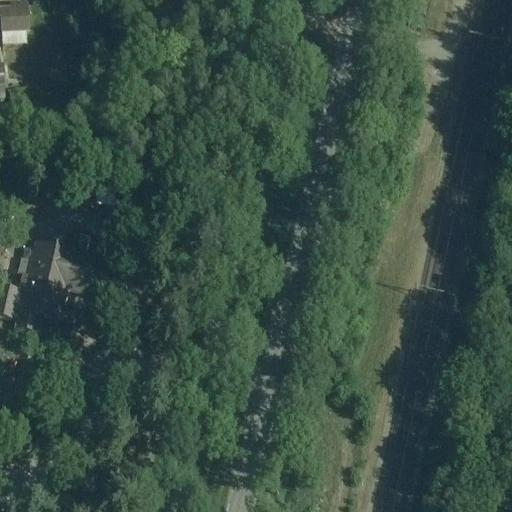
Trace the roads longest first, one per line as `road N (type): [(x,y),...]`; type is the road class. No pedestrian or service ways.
road 1 (unclassified): [(176,511),(295,15)]
road 2 (secondary): [(240,511),(356,36)]
